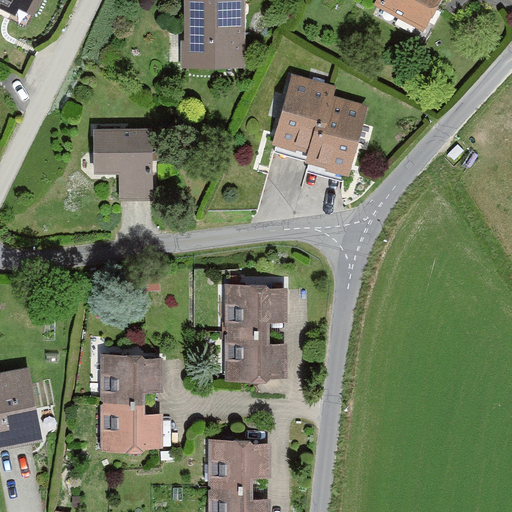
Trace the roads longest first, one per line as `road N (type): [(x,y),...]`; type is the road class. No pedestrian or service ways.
road 1 (residential): [(359,241),(289,228),(73,257),(0,255)]
road 2 (residential): [(319,511),(359,241)]
road 3 (residential): [(359,241),(391,188),(511,54)]
road 4 (residential): [(94,0),(0,187)]
